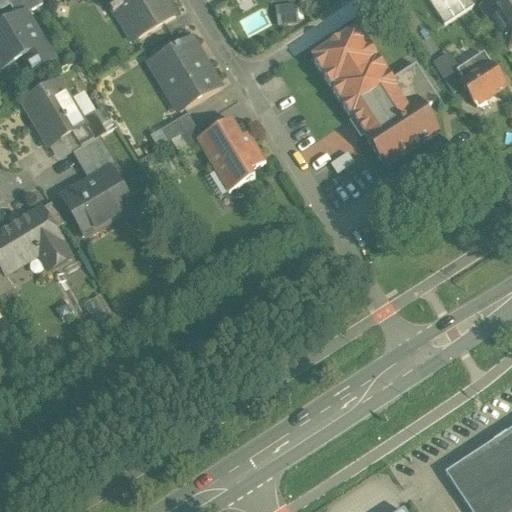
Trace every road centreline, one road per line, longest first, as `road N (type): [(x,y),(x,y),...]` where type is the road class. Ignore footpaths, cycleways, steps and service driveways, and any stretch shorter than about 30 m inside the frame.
road 1 (residential): [(248,82),(415,357)]
road 2 (secondary): [(415,357),(182,511)]
road 3 (residential): [(372,0),(248,82)]
